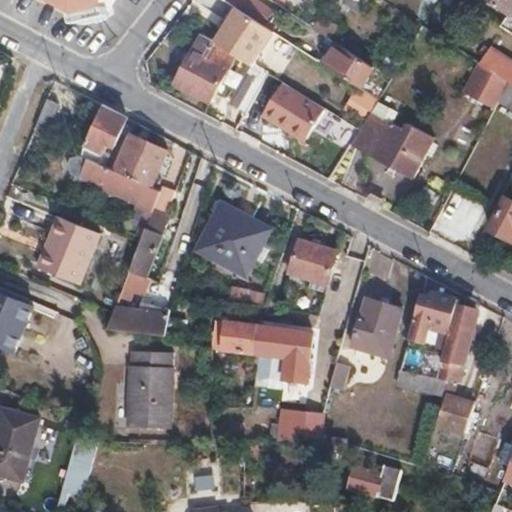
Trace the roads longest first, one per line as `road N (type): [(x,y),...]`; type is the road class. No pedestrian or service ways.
road 1 (residential): [(118,79),(511,290)]
road 2 (residential): [(0,23),(118,79)]
